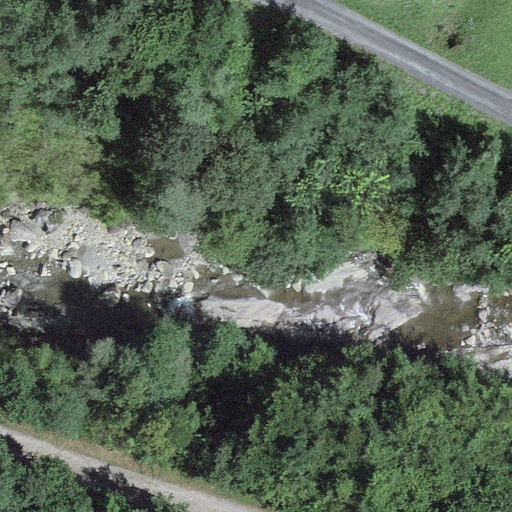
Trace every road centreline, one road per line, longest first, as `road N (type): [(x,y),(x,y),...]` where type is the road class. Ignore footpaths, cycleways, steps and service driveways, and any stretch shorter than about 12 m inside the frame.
road 1 (track): [(227,0),(353,47),(511,122)]
road 2 (track): [(224,511),(0,442)]
